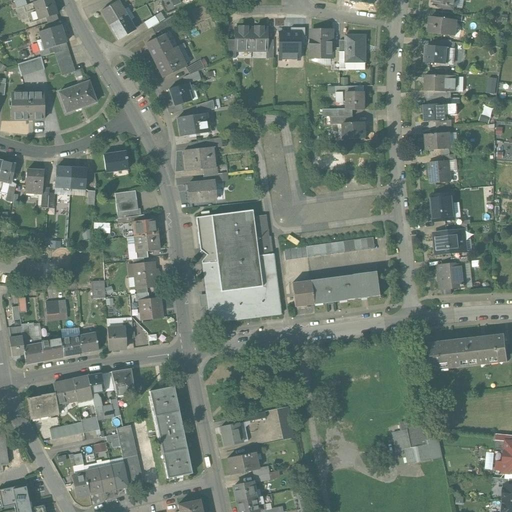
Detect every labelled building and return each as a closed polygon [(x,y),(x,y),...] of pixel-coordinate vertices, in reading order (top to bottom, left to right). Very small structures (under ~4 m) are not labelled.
[(15,3),(17,10),(27,7),(24,0),(15,3)] [(51,0),(43,0),(33,3),(38,21),(46,18),(56,15),(51,0)] [(433,0),(433,4),(455,8),(456,0),(433,0)] [(127,16),(119,3),(111,7),(110,6),(101,11),(110,26),(127,16)] [(442,19),(456,21),(462,22),(463,16),(443,13),(442,19)] [(58,21),(56,15),(46,18),(47,24),(58,21)] [(110,26),(119,40),(128,35),(127,33),(135,28),(127,16),(110,26)] [(144,24),(148,30),(151,28),(159,23),(155,17),(144,24)] [(442,19),(430,18),(428,33),(454,37),(456,21),(442,19)] [(151,28),(154,35),(168,28),(164,21),(151,28)] [(59,27),(39,34),(44,50),(47,49),(65,44),(59,27)] [(236,52),(251,52),(251,29),(235,29),(235,41),(235,52),(236,52)] [(267,29),(251,29),(251,52),(266,52),(267,41),(267,29)] [(299,45),(305,45),(306,30),(291,30),(291,35),(299,35),(299,45)] [(332,32),(311,32),(312,58),(331,58),(332,58),(332,49),(332,32)] [(299,45),(299,35),(291,35),(279,35),(279,63),(299,62),(299,45)] [(146,44),(153,59),(169,51),(166,44),(167,44),(163,36),(146,44)] [(366,36),(346,36),(346,41),(346,53),(346,68),(366,67),(366,36)] [(235,52),(235,41),(227,41),(230,59),(236,59),(236,52),(235,52)] [(441,42),(440,48),(446,48),(446,50),(454,50),(454,43),(441,42)] [(62,76),(74,72),(65,44),(47,49),(49,55),(55,53),(62,76)] [(440,48),(426,47),(425,63),(445,65),(446,50),(446,48),(440,48)] [(176,48),(169,51),(153,59),(163,79),(186,68),(176,48)] [(339,49),(332,49),(332,58),(331,58),(331,63),(340,63),(340,53),(339,49)] [(44,70),(41,58),(17,65),(21,78),(44,70)] [(186,69),(190,76),(198,72),(205,69),(201,62),(186,69)] [(183,79),(185,85),(188,84),(189,84),(201,80),(198,72),(190,76),(183,79)] [(456,77),(425,76),(425,92),(428,92),(451,92),(455,93),(456,77)] [(88,82),(58,93),(66,114),(96,103),(88,82)] [(185,85),(169,90),(175,107),(191,102),(188,92),(191,91),(189,84),(188,84),(185,85)] [(336,96),(347,96),(347,111),(353,111),(364,111),(364,93),(355,94),(355,87),(336,87),(336,96)] [(43,94),(10,95),(11,121),(44,120),(43,94)] [(196,106),(197,113),(205,112),(214,110),(212,101),(196,106)] [(434,106),(422,106),(422,111),(425,110),(426,122),(436,122),(447,121),(447,120),(447,115),(457,115),(457,105),(434,106)] [(197,116),(177,118),(180,138),(196,136),(195,134),(208,132),(205,112),(197,113),(197,116)] [(353,124),(353,117),(330,117),(330,126),(343,126),(343,125),(353,124)] [(353,124),(343,125),(343,126),(344,141),(365,140),(364,124),(353,124)] [(436,135),(425,136),(427,152),(450,150),(449,134),(436,135)] [(189,144),(189,151),(218,147),(218,148),(225,147),(224,138),(189,144)] [(218,148),(218,147),(189,151),(184,151),(187,172),(203,170),(221,168),(218,148)] [(125,152),(103,156),(106,173),(128,170),(125,152)] [(9,186),(14,165),(0,162),(0,192),(6,194),(8,186),(9,186)] [(442,163),(428,164),(430,184),(450,183),(449,162),(442,163)] [(55,188),(70,189),(71,169),(56,168),(55,188)] [(86,170),(71,169),(70,189),(84,190),(86,170)] [(43,190),(44,172),(26,171),(25,194),(41,195),(42,195),(43,190)] [(203,176),(204,184),(214,183),(222,182),(221,174),(203,176)] [(204,184),(188,185),(190,203),(215,200),(214,183),(204,184)] [(8,186),(6,194),(4,201),(12,203),(15,188),(9,186),(8,186)] [(43,190),(42,195),(41,195),(40,208),(47,208),(48,194),(49,190),(43,190)] [(135,192),(114,195),(117,219),(140,216),(140,209),(137,210),(135,192)] [(451,195),(431,197),(434,223),(445,221),(454,220),(451,195)] [(251,212),(195,219),(209,324),(280,315),(272,255),(257,257),(251,212)] [(140,216),(117,219),(118,225),(123,224),(136,222),(143,221),(143,216),(140,216)] [(136,222),(123,224),(125,238),(134,238),(156,235),(155,220),(143,221),(136,222)] [(447,233),(463,232),(463,225),(462,225),(446,227),(447,233)] [(447,233),(434,235),(437,256),(466,252),(463,232),(447,233)] [(156,235),(134,238),(136,253),(147,252),(158,251),(156,235)] [(306,247),(307,257),(307,258),(375,249),(373,238),(306,247)] [(307,257),(306,247),(283,250),(285,260),(307,257)] [(144,265),(132,266),(135,289),(147,288),(159,287),(158,279),(155,279),(153,264),(144,265)] [(453,266),(438,267),(441,290),(451,289),(465,288),(463,265),(453,266)] [(378,272),(344,277),(347,301),(381,296),(378,272)] [(313,305),(347,301),(344,277),(310,281),(313,305)] [(92,299),(105,298),(105,281),(91,281),(92,299)] [(295,308),(313,305),(310,281),(292,284),(295,308)] [(147,294),(136,295),(135,295),(135,303),(138,303),(138,302),(149,301),(148,294),(147,294)] [(18,298),(20,312),(27,311),(24,297),(18,298)] [(149,301),(138,302),(138,303),(140,320),(162,318),(160,300),(149,301)] [(57,302),(59,315),(66,314),(65,301),(57,302)] [(45,303),(46,316),(59,315),(57,302),(45,303)] [(12,308),(13,321),(20,320),(18,307),(12,308)] [(123,327),(124,339),(132,339),(131,321),(121,321),(122,327),(123,327)] [(39,324),(20,326),(23,348),(41,345),(41,343),(39,324)] [(20,326),(8,329),(10,339),(8,339),(11,357),(24,355),(23,348),(20,326)] [(124,339),(123,327),(122,327),(107,328),(108,351),(125,349),(124,339)] [(80,339),(81,355),(98,351),(95,334),(79,338),(80,339)] [(505,335),(467,339),(470,367),(508,363),(505,335)] [(43,361),(63,358),(61,340),(61,339),(41,343),(41,345),(43,361)] [(61,340),(63,358),(81,355),(80,339),(61,340)] [(432,371),(470,367),(467,339),(429,344),(432,371)] [(409,342),(401,344),(403,356),(412,354),(409,342)] [(41,345),(23,348),(24,355),(24,365),(43,361),(41,345)] [(134,393),(130,370),(111,373),(114,391),(116,396),(134,393)] [(111,373),(104,374),(108,392),(114,391),(111,373)] [(104,374),(101,375),(105,393),(98,393),(101,406),(94,408),(95,412),(103,411),(105,420),(114,418),(110,402),(108,392),(104,374)] [(101,375),(87,377),(92,399),(94,408),(101,406),(98,393),(105,393),(101,375)] [(87,377),(72,380),(77,402),(77,403),(92,399),(87,377)] [(57,406),(77,402),(72,380),(53,385),(55,393),(57,406)] [(149,392),(154,417),(178,411),(173,386),(149,392)] [(41,397),(27,401),(31,422),(59,416),(57,406),(55,393),(41,396),(41,397)] [(117,401),(110,402),(114,418),(120,417),(117,401)] [(288,407),(276,410),(282,441),(295,438),(288,407)] [(103,411),(95,412),(97,418),(97,419),(101,419),(102,423),(105,422),(103,411)] [(154,417),(162,454),(186,449),(178,411),(154,417)] [(229,420),(231,425),(243,423),(244,424),(266,419),(265,412),(229,420)] [(81,421),(81,422),(83,433),(99,430),(98,424),(97,419),(97,418),(81,421)] [(439,440),(427,442),(422,420),(399,425),(401,433),(392,435),(395,452),(404,450),(407,466),(431,461),(431,459),(442,457),(439,440)] [(81,422),(49,429),(51,440),(83,433),(81,422)] [(231,425),(220,427),(224,447),(248,442),(244,424),(243,423),(231,425)] [(130,426),(116,429),(117,434),(119,441),(124,464),(129,488),(129,489),(143,486),(130,426)] [(107,443),(119,441),(117,434),(106,437),(107,443)] [(105,444),(94,446),(96,455),(107,452),(105,444)] [(191,474),(186,449),(162,454),(167,479),(191,474)] [(254,453),(227,459),(231,476),(252,472),(257,470),(254,453)] [(81,454),(74,456),(76,467),(83,465),(81,454)] [(511,458),(504,458),(502,474),(511,474),(511,458)] [(111,467),(116,490),(129,488),(124,464),(111,467)] [(116,490),(111,467),(98,470),(103,493),(116,490)] [(257,470),(252,472),(253,477),(269,473),(267,467),(257,470)] [(103,493),(98,470),(85,472),(85,475),(90,496),(103,493)] [(269,474),(270,480),(280,478),(278,472),(269,474)] [(269,473),(253,477),(255,483),(270,480),(269,473)] [(90,496),(85,475),(72,477),(76,499),(90,496)] [(233,487),(236,502),(255,498),(252,483),(233,487)] [(45,511),(44,506),(32,508),(27,485),(0,490),(0,501),(1,508),(13,506),(15,511),(14,511),(45,511)] [(504,486),(503,502),(511,502),(511,486),(508,486),(504,486)] [(257,511),(255,498),(236,502),(238,511),(257,511)] [(201,511),(200,501),(178,506),(179,511),(201,511)] [(511,511),(511,502),(503,502),(501,511),(511,511)]
